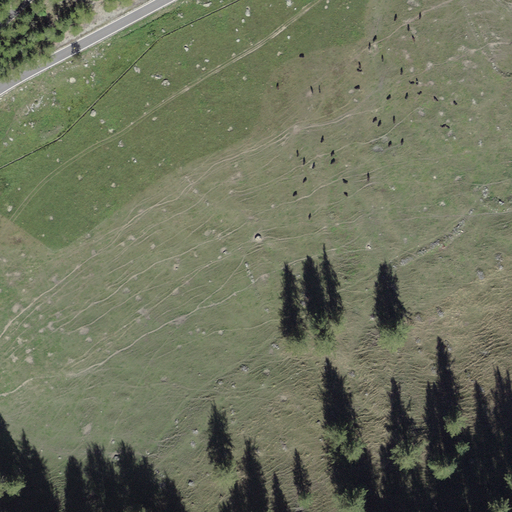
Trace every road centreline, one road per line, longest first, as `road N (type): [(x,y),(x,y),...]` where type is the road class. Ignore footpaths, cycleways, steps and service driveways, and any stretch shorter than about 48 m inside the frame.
road 1 (track): [(318,0),(48,177),(0,240)]
road 2 (unclassified): [(164,0),(0,87)]
